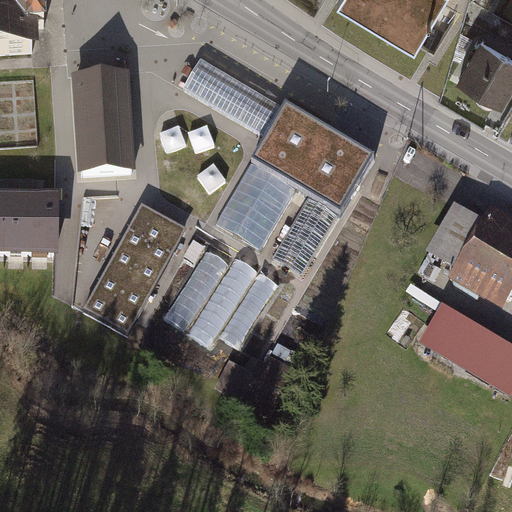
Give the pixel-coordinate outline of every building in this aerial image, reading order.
[(0,0),(0,56),(33,54),(31,30),(45,29),(43,0),(0,0)] [(337,0),(337,1),(415,48),(443,0),(337,0)] [(511,23),(496,18),(486,45),(511,55),(511,23)] [(511,87),(511,60),(483,44),(460,84),(501,107),(511,87)] [(285,112),(201,63),(185,91),(268,140),(285,112)] [(126,77),(73,80),(82,178),(133,175),(126,77)] [(370,163),(285,112),(268,140),(217,226),(260,252),(296,193),(309,201),(272,262),(300,279),(370,163)] [(0,179),(0,195),(45,196),(46,181),(0,179)] [(0,195),(0,260),(59,262),(60,196),(45,196),(0,195)] [(186,235),(140,209),(82,314),(128,339),(186,235)] [(511,297),(511,224),(491,212),(483,226),(454,209),(425,259),(453,275),(449,283),(502,314),(511,297)] [(192,336),(225,262),(203,253),(171,327),(192,336)] [(214,352),(259,273),(236,260),(191,339),(214,352)] [(242,352),(281,287),(261,275),(222,340),(242,352)] [(511,397),(511,351),(442,310),(419,348),(510,401),(511,397)] [(256,378),(230,364),(217,390),(266,416),(290,371),(267,359),(256,378)]
